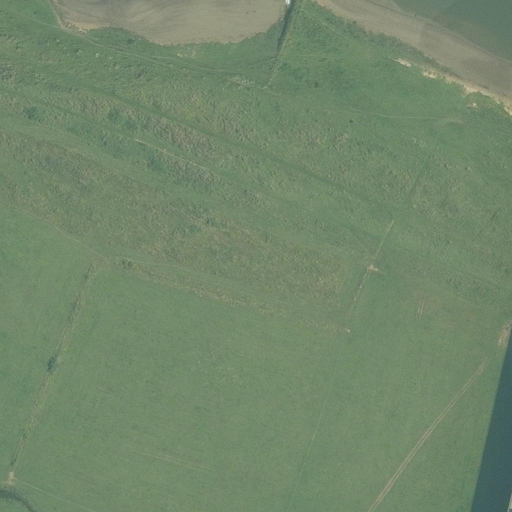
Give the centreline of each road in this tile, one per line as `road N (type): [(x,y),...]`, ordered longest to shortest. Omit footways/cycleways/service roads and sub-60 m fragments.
road 1 (track): [(284,511),(384,240),(439,136)]
road 2 (track): [(472,511),(511,345)]
